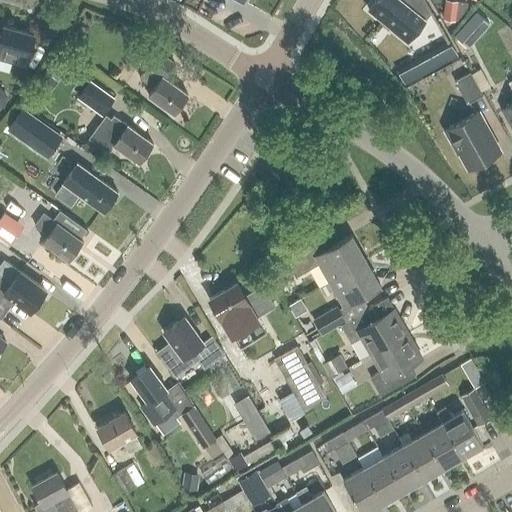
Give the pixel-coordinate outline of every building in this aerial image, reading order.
[(376,0),(368,10),(408,42),(432,12),(424,0),(376,0)] [(455,0),(447,0),(444,16),(459,19),(463,2),(455,0)] [(455,37),(467,48),(489,25),(477,14),(455,37)] [(0,58),(26,65),(34,35),(3,27),(1,36),(0,35),(0,58)] [(173,114),(188,94),(165,78),(175,64),(152,47),(141,62),(148,68),(140,79),(154,89),(148,96),(173,114)] [(397,71),(405,85),(416,79),(409,65),(397,71)] [(483,95),(470,72),(454,81),(467,104),(483,95)] [(511,80),(509,82),(511,87),(511,104),(503,110),(511,125),(511,80)] [(78,97),(102,116),(114,98),(91,81),(78,97)] [(62,138),(22,109),(8,128),(48,157),(62,138)] [(499,152),(477,112),(445,129),(454,146),(456,145),(469,169),(499,152)] [(111,119),(106,115),(90,138),(109,152),(114,145),(138,163),(153,143),(127,125),(114,116),(111,119)] [(92,174),(77,163),(63,183),(64,183),(56,194),(71,205),(79,194),(103,211),(117,192),(92,174)] [(43,213),(35,225),(48,235),(43,242),(68,260),(82,241),(79,238),(77,237),(84,227),(63,212),(56,222),(52,220),(43,213)] [(0,237),(10,245),(19,232),(0,218),(0,237)] [(326,235),(287,258),(297,276),(319,264),(329,282),(366,261),(351,235),(332,246),(326,235)] [(0,243),(8,248),(10,245),(0,237),(0,243)] [(0,317),(1,318),(14,300),(30,312),(46,290),(20,270),(5,259),(0,266),(0,317)] [(381,287),(366,261),(329,282),(343,308),(361,298),(381,287)] [(258,321),(256,317),(274,306),(262,286),(244,297),(236,283),(209,299),(221,320),(221,319),(232,337),(258,321)] [(313,320),(322,335),(346,321),(337,306),(313,320)] [(380,317),(374,306),(340,325),(351,344),(361,338),(371,355),(408,334),(394,309),(380,317)] [(203,369),(225,353),(212,335),(204,341),(203,342),(185,317),(163,332),(170,342),(158,351),(156,348),(155,348),(176,379),(177,378),(170,368),(192,352),(203,369)] [(422,358),(408,334),(371,355),(381,371),(370,377),(381,396),(415,376),(409,365),(422,358)] [(275,359),(284,373),(305,361),(297,347),(275,359)] [(319,361),(329,377),(343,369),(334,353),(319,361)] [(474,386),(485,381),(474,357),(463,362),(474,386)] [(311,361),(310,361),(306,363),(315,379),(318,385),(323,382),(311,361)] [(131,380),(148,402),(141,407),(154,424),(175,409),(163,393),(167,390),(150,366),(131,380)] [(334,377),(336,380),(334,381),(342,394),(351,388),(344,375),(342,372),(334,377)] [(428,396),(448,384),(442,375),(423,387),(428,396)] [(325,397),(315,379),(294,391),(304,409),(325,397)] [(415,404),(428,396),(423,387),(409,394),(415,404)] [(478,425),(491,418),(475,389),(462,396),(478,425)] [(248,394),(234,402),(255,439),(269,430),(248,394)] [(390,406),(395,415),(408,407),(403,398),(390,406)] [(216,438),(193,405),(179,415),(202,447),(216,438)] [(462,457),(482,445),(462,410),(451,417),(448,410),(445,406),(437,412),(442,422),(462,457)] [(370,417),(375,426),(388,419),(383,409),(370,417)] [(122,440),(129,453),(142,446),(135,433),(136,433),(124,412),(97,428),(109,448),(122,440)] [(350,428),(355,438),(369,430),(363,421),(350,428)] [(442,468),(462,457),(442,422),(423,433),(442,468)] [(349,441),(343,432),(330,440),(335,449),(349,441)] [(423,480),(442,468),(423,433),(412,440),(407,432),(399,437),(403,445),(423,480)] [(423,480),(403,445),(383,456),(403,491),(423,480)] [(243,457),(240,452),(228,459),(235,471),(247,464),(243,457)] [(294,473),(307,465),(303,456),(289,464),(294,473)] [(363,467),(383,502),(403,491),(383,456),(363,467)] [(144,483),(134,464),(112,476),(123,494),(144,483)] [(361,511),(366,511),(383,502),(363,467),(343,479),(361,511)] [(269,475),(275,484),(288,477),(282,468),(269,475)] [(272,494),(268,488),(263,479),(257,470),(238,481),(243,490),(248,499),(252,506),(272,494)] [(34,505),(37,511),(73,511),(77,510),(67,493),(68,492),(57,472),(32,486),(41,502),(34,505)] [(197,490),(200,474),(184,472),(181,488),(197,490)] [(296,492),(302,503),(307,511),(334,511),(322,491),(312,497),(306,486),(296,492)] [(235,507),(248,499),(243,490),(230,498),(235,507)] [(307,511),(302,503),(293,508),(287,497),(276,503),(281,511),(307,511)] [(210,509),(211,511),(226,511),(229,511),(223,501),(210,509)]
